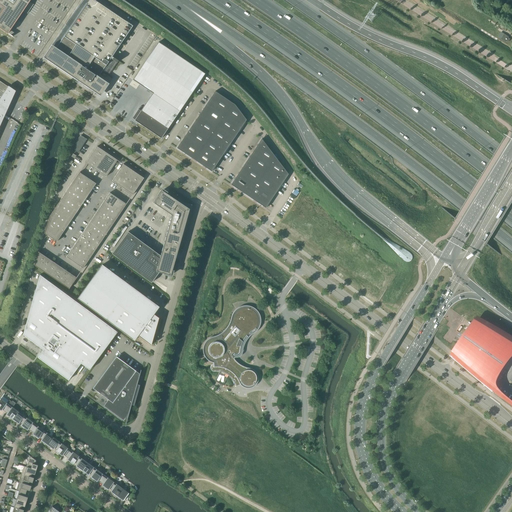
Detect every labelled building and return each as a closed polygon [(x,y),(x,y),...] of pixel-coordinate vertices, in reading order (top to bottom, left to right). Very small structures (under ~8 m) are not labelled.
[(0,0),(0,28),(8,34),(9,32),(10,30),(30,0),(0,0)] [(64,35),(56,48),(47,61),(78,82),(80,83),(81,82),(84,84),(83,85),(90,90),(98,77),(102,71),(102,70),(103,68),(105,66),(106,66),(111,59),(112,56),(112,55),(115,51),(116,51),(116,50),(119,45),(120,45),(120,44),(123,39),(124,39),(124,38),(127,33),(128,33),(128,32),(131,27),(132,27),(132,26),(93,0),(88,0),(70,28),(66,34),(64,35)] [(30,2),(26,8),(24,11),(27,14),(33,5),(30,2)] [(508,38),(509,37),(507,36),(504,34),(501,39),(503,41),(504,41),(506,42),(507,40),(509,42),(510,39),(508,38)] [(137,123),(158,137),(161,139),(163,135),(205,74),(158,42),(132,80),(152,94),(141,111),(138,109),(132,118),(135,120),(134,121),(136,122),(137,123)] [(0,125),(5,115),(10,104),(15,91),(8,86),(0,97),(0,98),(0,125)] [(215,92),(206,105),(223,117),(232,103),(215,92)] [(232,103),(223,117),(240,129),(246,120),(235,105),(232,103)] [(206,105),(198,116),(216,128),(223,117),(206,105)] [(198,116),(191,127),(208,138),(216,128),(198,116)] [(223,117),(216,128),(233,139),(240,129),(223,117)] [(191,127),(184,137),(201,149),(208,138),(191,127)] [(216,128),(208,138),(226,150),(233,139),(216,128)] [(72,149),(78,153),(86,140),(80,136),(72,149)] [(177,148),(194,160),(201,149),(184,137),(177,148)] [(208,138),(201,149),(219,161),(226,150),(208,138)] [(261,139),(253,151),(270,163),(275,157),(261,139)] [(97,147),(91,155),(101,162),(107,153),(102,150),(97,147)] [(201,149),(194,160),(211,172),(219,161),(201,149)] [(253,151),(246,161),(264,173),(270,163),(253,151)] [(107,153),(101,162),(111,169),(117,161),(117,160),(112,157),(107,154),(107,153)] [(86,163),(96,170),(101,162),(91,155),(85,163),(86,163)] [(275,157),(270,163),(264,173),(281,185),(288,174),(275,157)] [(246,161),(238,173),(256,185),(264,173),(246,161)] [(101,162),(96,170),(106,177),(111,169),(101,162)] [(123,165),(118,173),(128,180),(133,171),(128,168),(123,165),(123,164),(123,165)] [(133,171),(128,180),(138,186),(143,178),(138,175),(133,172),(133,171)] [(79,172),(74,181),(82,186),(87,178),(79,173),(80,172),(79,172)] [(112,181),(122,188),(128,180),(118,173),(112,181)] [(230,185),(248,196),(256,185),(238,173),(230,185)] [(264,173),(256,185),(273,197),(281,185),(264,173)] [(87,178),(82,186),(90,192),(96,184),(87,178)] [(128,180),(122,188),(132,195),(138,186),(128,180)] [(74,181),(70,187),(78,192),(82,186),(74,181)] [(256,185),(248,196),(265,208),(273,197),(256,185)] [(82,186),(78,192),(86,198),(90,192),(82,186)] [(70,187),(64,195),(72,200),(78,192),(70,187)] [(153,203),(171,216),(186,220),(189,209),(190,206),(180,203),(166,194),(167,192),(166,194),(165,193),(165,192),(165,191),(164,191),(163,191),(163,192),(162,191),(158,197),(158,196),(153,203)] [(78,192),(72,200),(81,206),(86,198),(78,192)] [(109,193),(104,201),(112,207),(118,199),(109,193)] [(64,195),(60,201),(68,206),(72,200),(64,195)] [(118,199),(112,207),(120,212),(126,204),(118,199)] [(72,200),(68,206),(77,212),(81,206),(72,200)] [(60,201),(55,209),(63,214),(68,206),(60,201)] [(104,201),(100,207),(108,213),(112,207),(104,201)] [(68,206),(63,214),(71,220),(77,212),(68,206)] [(100,207),(94,215),(103,221),(108,213),(100,207)] [(112,207),(108,213),(116,218),(120,212),(112,207)] [(55,209),(49,217),(58,222),(63,214),(55,209)] [(108,213),(103,221),(111,226),(116,218),(108,213)] [(63,214),(58,222),(66,228),(71,220),(63,214)] [(94,215),(90,221),(99,227),(103,221),(94,215)] [(186,220),(171,216),(162,247),(161,251),(160,256),(128,232),(112,254),(151,283),(159,272),(164,274),(163,275),(172,277),(174,271),(172,270),(175,258),(177,252),(186,220)] [(49,217),(47,224),(54,228),(58,222),(49,217)] [(90,221),(85,229),(93,235),(99,227),(90,221)] [(103,221),(99,227),(107,232),(111,226),(103,221)] [(58,222),(54,228),(62,234),(66,228),(58,222)] [(44,234),(48,236),(54,228),(47,224),(44,234)] [(99,227),(93,235),(102,240),(107,232),(99,227)] [(54,228),(48,236),(56,242),(62,234),(54,228)] [(85,229),(81,235),(89,241),(93,235),(85,229)] [(81,235),(76,243),(84,249),(89,241),(81,235)] [(93,235),(89,241),(98,246),(102,240),(93,235)] [(89,241),(84,249),(92,254),(98,246),(89,241)] [(76,243),(72,249),(80,255),(84,249),(76,243)] [(66,257),(74,263),(80,255),(72,249),(66,257)] [(84,249),(80,255),(88,260),(92,254),(84,249)] [(34,265),(39,268),(46,257),(39,252),(38,252),(34,265)] [(80,255),(74,263),(82,268),(82,269),(88,260),(80,255)] [(39,268),(45,272),(52,261),(46,257),(39,268)] [(45,272),(51,277),(58,266),(52,261),(45,272)] [(77,299),(98,314),(110,299),(154,331),(158,318),(152,313),(157,306),(159,307),(102,265),(77,299)] [(51,277),(57,281),(64,270),(58,266),(51,277)] [(57,281),(63,285),(70,274),(64,270),(57,281)] [(70,274),(63,285),(69,289),(76,277),(76,278),(70,274)] [(37,357),(44,362),(84,307),(40,275),(23,335),(43,350),(37,357)] [(110,299),(98,314),(134,341),(133,339),(136,335),(151,345),(154,331),(110,299)] [(84,307),(44,362),(68,380),(80,363),(89,370),(117,332),(84,307)] [(232,325),(231,326),(230,327),(229,329),(228,331),(227,332),(226,333),(225,334),(224,335),(223,336),(221,336),(220,337),(219,338),(218,338),(217,338),(216,339),(214,340),(213,340),(211,340),(211,341),(210,341),(209,342),(208,343),(208,344),(207,344),(207,345),(206,346),(206,347),(206,348),(206,349),(206,350),(206,351),(206,352),(206,353),(206,354),(207,355),(208,356),(208,357),(209,358),(210,358),(210,359),(211,359),(212,359),(213,360),(213,364),(212,364),(212,365),(211,365),(211,366),(210,367),(210,368),(211,369),(211,370),(211,371),(212,371),(213,371),(213,372),(218,372),(219,372),(220,372),(221,372),(222,372),(223,373),(225,373),(226,374),(227,375),(228,375),(229,376),(230,377),(231,378),(232,379),(232,380),(233,381),(234,382),(234,383),(236,387),(241,385),(240,384),(242,383),(243,383),(243,384),(244,384),(245,385),(246,385),(247,385),(248,386),(249,386),(249,385),(250,385),(251,385),(252,384),(253,384),(253,383),(254,383),(254,382),(255,382),(255,381),(255,380),(255,379),(256,378),(255,377),(255,376),(255,375),(254,375),(254,374),(254,373),(255,372),(255,371),(254,371),(254,370),(253,370),(252,369),(251,369),(250,369),(249,368),(248,368),(246,368),(245,367),(244,367),(243,367),(241,366),(241,365),(239,364),(238,364),(237,363),(236,362),(235,360),(233,359),(232,357),(231,355),(230,353),(233,351),(233,352),(233,353),(234,353),(234,354),(235,355),(236,355),(237,355),(238,354),(239,354),(239,353),(240,352),(240,351),(240,350),(240,349),(240,348),(241,347),(241,346),(240,346),(242,342),(243,341),(244,340),(244,339),(245,337),(246,336),(248,333),(249,333),(250,333),(250,332),(252,331),(253,331),(253,330),(254,329),(255,328),(256,328),(256,327),(257,326),(257,325),(257,324),(258,323),(258,322),(258,320),(258,319),(257,317),(257,315),(256,313),(254,312),(253,311),(252,310),(251,310),(250,309),(248,309),(247,309),(246,309),(245,309),(244,309),(243,309),(242,309),(241,309),(240,310),(239,311),(238,311),(237,312),(236,313),(236,314),(235,315),(235,316),(234,318),(234,319),(233,320),(233,322),(233,323),(232,324),(232,325)] [(511,339),(467,312),(443,342),(439,347),(437,349),(501,398),(511,406),(511,339)] [(103,406),(107,408),(123,420),(125,418),(127,419),(131,405),(134,405),(139,385),(140,374),(116,356),(93,388),(108,399),(103,406)] [(2,410),(5,411),(8,406),(11,403),(8,401),(7,403),(0,399),(0,410),(1,411),(2,410)] [(8,418),(12,420),(18,412),(12,407),(11,408),(8,406),(5,411),(7,413),(6,415),(9,417),(8,418)] [(20,426),(20,427),(27,418),(26,418),(26,419),(23,417),(24,416),(18,412),(12,420),(15,423),(16,422),(18,424),(19,422),(22,424),(20,426)] [(28,429),(31,431),(35,426),(32,424),(33,423),(27,418),(20,427),(24,429),(24,428),(27,430),(28,429)] [(40,437),(43,432),(44,431),(38,426),(37,427),(35,426),(31,431),(33,432),(32,434),(35,436),(34,437),(38,439),(40,437)] [(43,443),(47,446),(53,437),(46,433),(46,434),(43,432),(40,437),(42,439),(41,440),(44,442),(43,443)] [(55,452),(61,444),(61,443),(60,445),(58,443),(59,442),(53,437),(47,446),(50,448),(50,447),(53,449),(54,448),(57,450),(55,452)] [(63,454),(66,456),(69,451),(67,449),(68,448),(61,444),(55,452),(59,455),(59,454),(62,456),(63,454)] [(74,463),(78,458),(79,457),(72,452),(72,453),(69,451),(66,456),(68,458),(67,459),(70,461),(69,462),(73,465),(74,463)] [(30,456),(26,467),(36,470),(38,465),(35,464),(36,460),(30,456)] [(78,469),(81,471),(88,463),(81,458),(80,459),(78,458),(74,463),(77,464),(76,466),(78,468),(78,469)] [(90,478),(96,469),(95,470),(93,469),(94,467),(88,463),(81,471),(85,474),(85,473),(88,475),(89,474),(91,475),(90,478)] [(24,466),(21,474),(31,477),(32,474),(35,475),(36,470),(26,467),(24,466)] [(98,480),(100,482),(104,477),(102,475),(102,474),(96,469),(90,478),(93,480),(94,479),(97,481),(98,480)] [(19,482),(21,483),(28,485),(29,482),(32,483),(34,478),(31,477),(21,474),(19,482)] [(107,491),(109,488),(113,483),(114,482),(107,477),(106,479),(104,477),(100,482),(103,484),(102,485),(104,487),(104,488),(107,491)] [(21,483),(19,482),(16,490),(19,491),(26,493),(27,490),(30,491),(31,486),(28,485),(21,483)] [(113,494),(116,497),(122,489),(116,484),(115,485),(113,483),(109,488),(111,490),(110,491),(113,493),(113,494)] [(122,489),(116,497),(119,499),(120,499),(123,501),(124,499),(127,501),(128,496),(127,495),(128,493),(122,489)] [(19,491),(16,499),(26,502),(28,497),(25,496),(26,493),(19,491)] [(16,499),(14,507),(21,509),(22,506),(25,507),(26,502),(16,499)]
